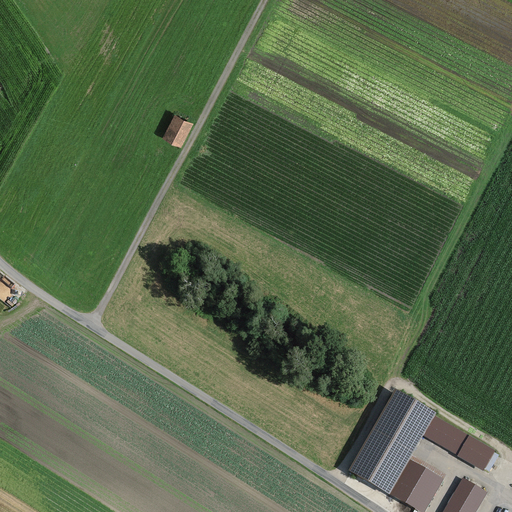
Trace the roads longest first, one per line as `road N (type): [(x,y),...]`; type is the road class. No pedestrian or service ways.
road 1 (unclassified): [(381,511),(0,261)]
road 2 (track): [(267,0),(92,327)]
